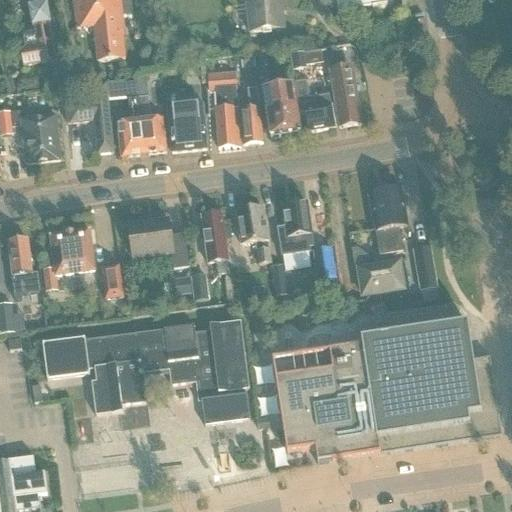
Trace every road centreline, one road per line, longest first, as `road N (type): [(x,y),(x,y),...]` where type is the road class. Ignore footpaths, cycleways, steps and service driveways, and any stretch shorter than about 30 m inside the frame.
road 1 (tertiary): [(0,212),(391,151),(428,141),(473,104)]
road 2 (residential): [(260,511),(374,486),(511,470)]
